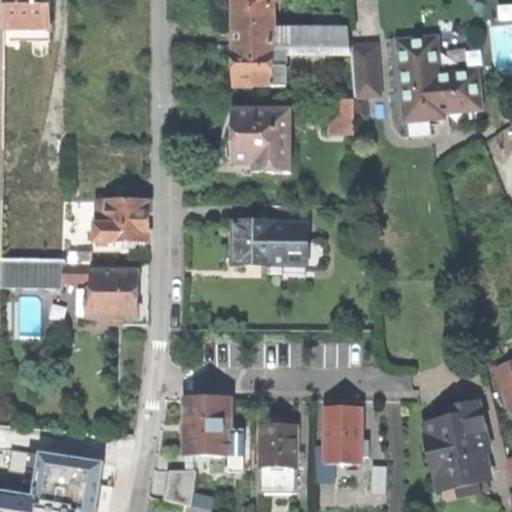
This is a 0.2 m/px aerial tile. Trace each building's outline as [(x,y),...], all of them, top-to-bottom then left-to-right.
[(5,0),(4,42),(51,42),(51,0),(5,0)] [(235,0),(235,29),(275,30),(276,4),(282,4),(282,0),(235,0)] [(315,16),(315,30),(345,31),(345,16),(315,16)] [(274,51),(351,51),(351,49),(349,31),(345,31),(315,30),(275,30),(235,29),(235,57),(235,88),(287,89),(287,70),(280,69),(280,57),(274,57),(274,51)] [(444,112),(481,109),(477,73),(449,76),(439,77),(436,42),(401,45),(409,121),(444,117),(444,112)] [(356,99),(380,97),(376,47),(351,49),(351,51),(356,99)] [(363,99),(333,99),(334,135),(363,134),(363,99)] [(292,114),(235,113),(235,131),(235,143),(233,142),(228,147),(229,159),(235,165),(257,165),(257,174),(291,175),(292,114)] [(109,243),(149,244),(149,223),(149,204),(98,204),(98,226),(95,226),(95,244),(109,245),(109,243)] [(307,207),(262,207),(262,225),(234,225),(234,245),(233,267),(277,267),(277,262),(283,262),(283,267),(284,267),(301,268),(301,243),(308,243),(308,225),(307,225),(307,207)] [(87,318),(138,319),(139,298),(139,274),(95,273),(95,263),(3,262),(2,289),(64,290),(64,281),(94,281),(93,291),(79,291),(78,313),(87,313),(87,318)] [(23,298),(24,336),(44,336),(42,297),(23,298)] [(511,364),(496,371),(511,407),(511,364)] [(186,456),(231,457),(231,450),(244,450),(244,432),(231,432),(231,402),(186,401),(186,425),(186,456)] [(457,409),(446,412),(448,421),(425,427),(443,506),(484,497),(480,480),(492,477),(487,457),(492,456),(480,404),(457,409)] [(335,466),(362,466),(362,459),(368,459),(368,449),(362,449),(362,428),(350,428),(340,427),(341,417),(326,417),(326,449),(316,449),(316,478),(335,478),(335,466)] [(279,427),(261,427),(261,496),(297,496),(297,428),(279,427)] [(98,511),(106,461),(39,451),(32,496),(0,490),(0,511),(98,511)] [(388,469),(373,468),(372,495),(387,496),(388,469)] [(167,501),(192,504),(193,495),(196,473),(170,472),(167,501)] [(214,501),(193,495),(192,504),(192,508),(212,511),(214,501)]
